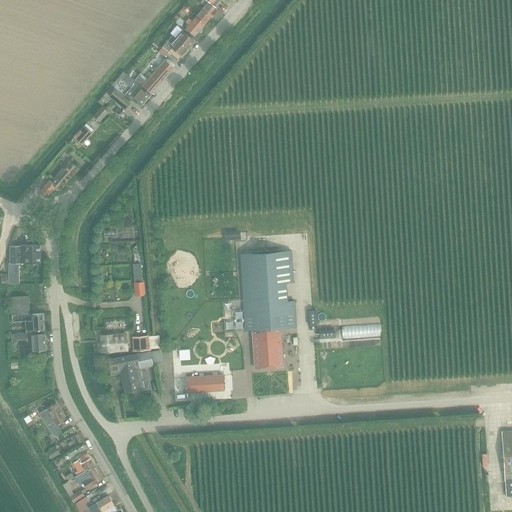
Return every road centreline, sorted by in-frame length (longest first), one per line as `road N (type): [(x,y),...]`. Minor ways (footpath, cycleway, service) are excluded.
road 1 (unclassified): [(118,429),(511,398)]
road 2 (unclassified): [(73,194),(243,0)]
road 3 (unclassified): [(54,295),(62,388),(132,511)]
road 4 (unclassified): [(118,429),(100,421),(88,402),(54,295)]
